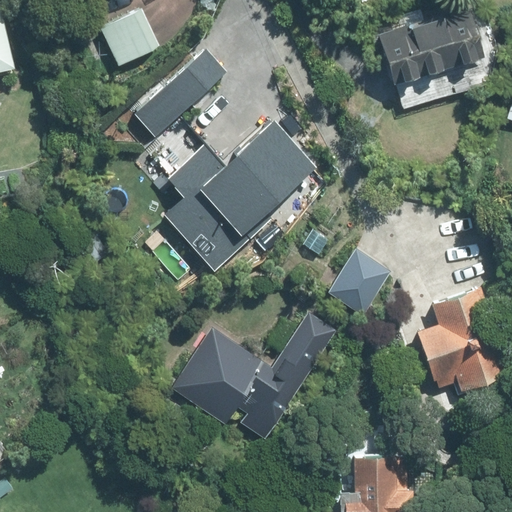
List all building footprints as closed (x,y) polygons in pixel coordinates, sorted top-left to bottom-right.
[(386,76),(477,49),(463,1),(372,27),(386,76)] [(140,6),(100,25),(117,61),(157,42),(140,6)] [(0,64),(9,62),(0,24),(0,64)] [(189,182),(246,230),(281,189),(272,180),(286,163),(296,171),(311,153),(241,94),(231,106),(217,95),(206,108),(219,119),(206,135),(189,121),(165,150),(194,175),(189,182)] [(358,311),(387,266),(352,242),(322,286),(358,311)] [(503,377),(501,369),(505,368),(475,279),(426,296),(432,317),(411,325),(427,374),(430,373),(434,382),(452,376),(454,385),(460,383),(463,391),(503,377)] [(270,425),(334,326),(303,306),(267,360),(206,320),(165,383),(218,418),(230,400),(270,425)] [(402,507),(402,451),(388,451),(388,447),(345,446),(345,481),(331,481),(331,505),(309,505),(308,511),(387,511),(388,507),(402,507)] [(0,492),(10,485),(2,474),(0,475),(0,492)]
